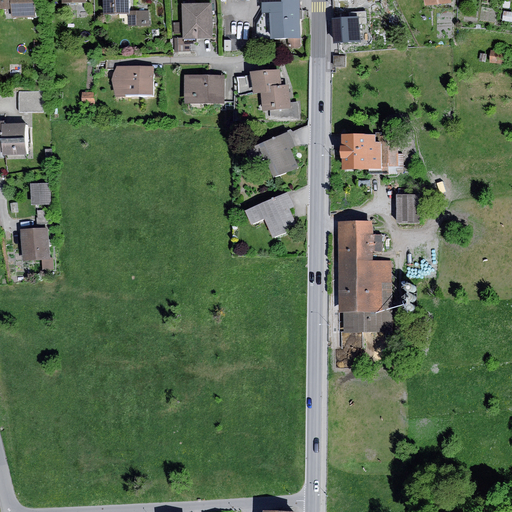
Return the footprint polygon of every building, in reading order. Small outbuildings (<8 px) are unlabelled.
[(0,0),(0,10),(12,10),(13,19),(37,18),(36,0),(0,0)] [(128,0),(102,0),(103,14),(128,13),(128,0)] [(300,0),(257,0),(258,3),(262,2),(263,13),(269,12),(301,12),(300,0)] [(212,4),(182,4),(182,38),(182,39),(212,39),(212,4)] [(149,11),(130,11),(130,26),(149,26),(149,11)] [(350,18),(332,19),(334,43),(360,41),(359,24),(367,23),(366,11),(349,13),(350,18)] [(269,12),(263,13),(257,25),(256,40),(270,40),(269,12)] [(301,12),(269,12),(270,40),(301,39),(301,12)] [(511,12),(504,12),(503,20),(511,21),(511,12)] [(182,38),(177,38),(178,52),(190,51),(190,43),(182,43),(182,39),(182,38)] [(491,50),(490,64),(504,65),(506,52),(491,50)] [(346,57),(335,57),(335,67),(345,67),(346,57)] [(154,67),(117,67),(114,72),(111,80),(113,89),(116,97),(125,97),(125,94),(153,95),(154,67)] [(0,70),(0,91),(11,92),(11,70),(0,70)] [(260,91),(281,89),(280,70),(251,72),(251,75),(253,91),(260,91)] [(253,91),(251,75),(237,77),(238,94),(253,91)] [(224,76),(185,76),(185,103),(224,103),(224,76)] [(281,89),(260,91),(262,111),(271,110),(291,108),(291,102),(289,88),(281,89)] [(43,91),(19,91),(19,112),(43,111),(43,91)] [(94,92),(82,92),(83,105),(94,104),(94,92)] [(291,108),(271,110),(270,119),(300,120),(298,102),(291,102),(291,108)] [(27,124),(4,125),(5,154),(5,156),(28,156),(27,124)] [(289,132),(246,152),(253,167),(266,161),(274,179),(298,168),(290,150),(296,147),(289,132)] [(375,135),(343,135),(343,169),(381,169),(381,142),(375,142),(375,135)] [(399,136),(383,136),(383,166),(399,166),(399,136)] [(50,183),(30,184),(32,205),(51,204),(50,183)] [(287,191),(244,211),(251,226),(264,220),(273,238),(296,227),(288,209),(294,206),(287,191)] [(420,195),(398,195),(398,223),(420,223),(420,195)] [(17,203),(10,204),(11,213),(18,212),(17,203)] [(372,221),(337,222),(339,313),(344,313),(344,333),(392,332),(391,261),(372,261),(372,251),(382,251),(382,235),(372,235),(372,221)] [(49,228),(20,229),(22,261),(42,260),(43,270),(54,269),(53,257),(50,256),(49,228)] [(407,290),(407,291),(409,292),(410,292),(411,292),(413,292),(414,291),(415,290),(415,288),(415,287),(414,285),(413,284),(412,284),(410,283),(409,284),(408,285),(407,286),(406,287),(406,288),(407,290)] [(407,300),(407,301),(408,302),(410,302),(411,302),(412,302),(414,301),(415,300),(415,298),(415,297),(414,295),(413,294),(412,294),(410,293),(409,294),(408,295),(407,296),(406,297),(406,298),(407,300)] [(406,310),(407,311),(408,312),(409,312),(411,312),(412,312),(413,311),(414,310),(414,309),(414,307),(414,306),(413,305),(411,304),(410,304),(408,304),(407,305),(406,306),(406,307),(406,309),(406,310)]
